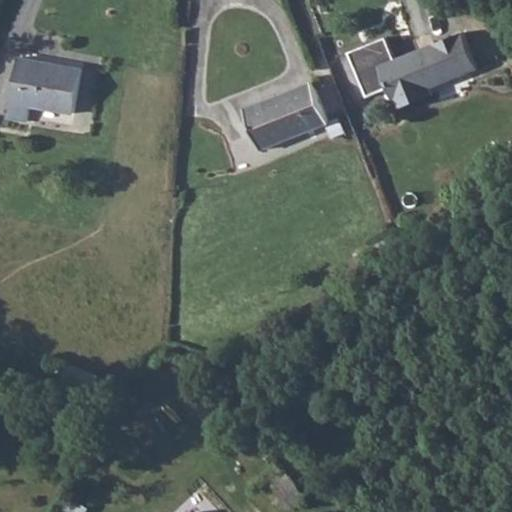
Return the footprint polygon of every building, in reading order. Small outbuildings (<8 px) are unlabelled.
[(388,37),(351,52),(369,97),(390,88),(393,96),(428,82),(431,88),(432,87),(479,69),(478,64),(467,37),(465,32),(435,44),(435,45),(421,51),(420,50),(397,59),(388,37)] [(83,92),(94,52),(35,36),(24,77),(83,92)] [(263,121),(326,95),(311,58),(248,83),(263,121)] [(340,117),(330,124),(330,126),(341,119),(340,117)] [(341,119),(330,126),(334,140),(348,133),(341,119)] [(294,511),(308,500),(288,473),(272,488),(291,511),(294,511)] [(62,511),(87,511),(89,509),(70,498),(62,511)]
